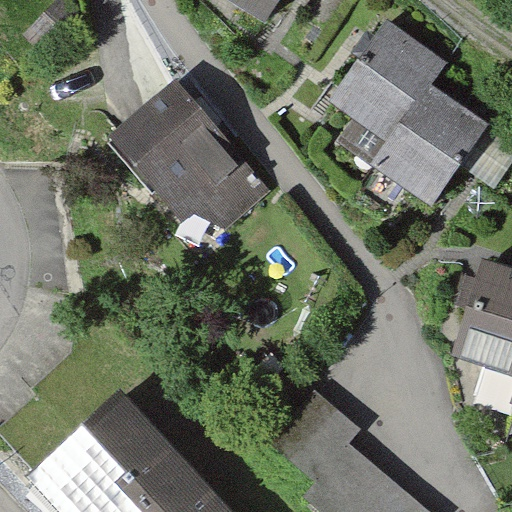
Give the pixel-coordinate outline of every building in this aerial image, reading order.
[(240,0),(271,30),(301,0),(240,0)] [(439,58),(385,18),(310,118),(437,214),(480,157),(406,102),(439,58)] [(110,130),(183,206),(241,151),(168,74),(110,130)] [(511,274),(503,270),(456,385),(511,407),(511,274)] [(423,511),(308,389),(254,440),(321,511),(423,511)] [(235,511),(122,397),(27,490),(48,511),(235,511)]
